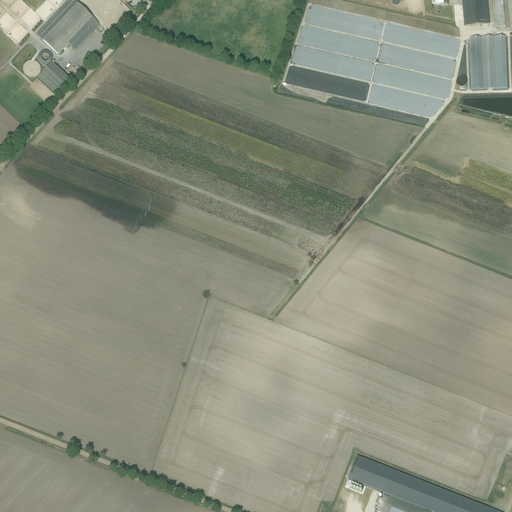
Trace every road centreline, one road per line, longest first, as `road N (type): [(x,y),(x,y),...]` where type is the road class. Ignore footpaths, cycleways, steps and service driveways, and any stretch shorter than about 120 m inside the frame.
road 1 (track): [(0,420),(231,511)]
road 2 (track): [(158,0),(0,170)]
